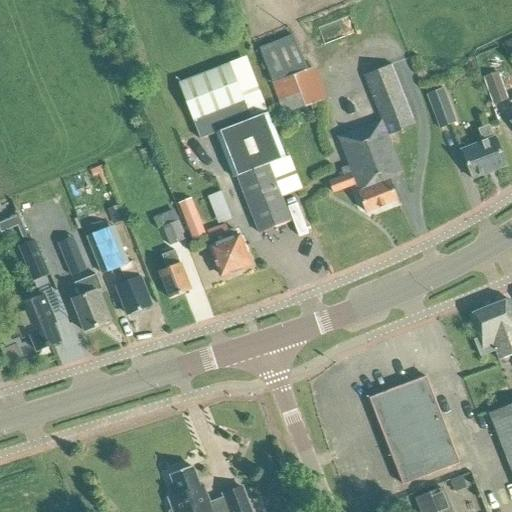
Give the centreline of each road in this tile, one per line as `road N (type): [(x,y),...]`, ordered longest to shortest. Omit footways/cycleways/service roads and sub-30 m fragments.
road 1 (primary): [(0,426),(262,342)]
road 2 (primary): [(262,342),(461,264),(511,234)]
road 3 (unclassified): [(327,511),(262,342)]
